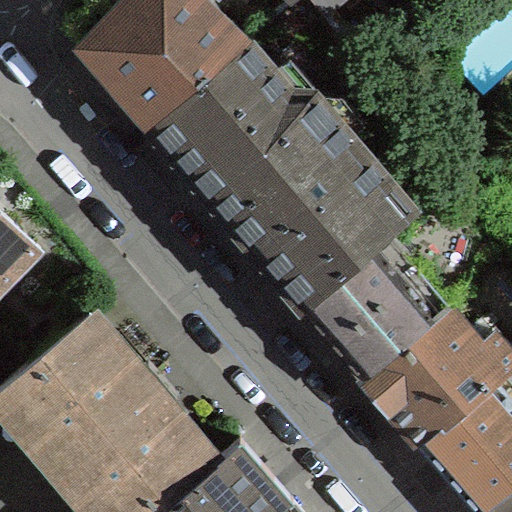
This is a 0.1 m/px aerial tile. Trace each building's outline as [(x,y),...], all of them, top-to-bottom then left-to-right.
[(211,0),(119,0),(87,33),(80,40),(146,117),(245,33),(211,0)] [(146,117),(305,303),(378,241),(404,219),(379,190),(392,180),(352,133),(314,89),(286,87),(272,71),(275,68),(245,33),(146,117)] [(0,286),(40,246),(0,206),(0,286)] [(305,303),(363,372),(436,309),(378,241),(305,303)] [(511,362),(511,347),(493,324),(481,335),(450,298),(436,309),(363,372),(422,440),(494,378),(511,362)] [(91,307),(30,359),(0,384),(0,393),(15,411),(7,419),(85,511),(150,511),(217,455),(91,307)] [(511,398),(494,378),(422,440),(480,508),(511,481),(511,398)] [(274,511),(293,496),(242,434),(217,455),(150,511),(274,511)] [(511,511),(511,481),(480,508),(483,511),(511,511)] [(305,511),(293,496),(274,511),(305,511)]
